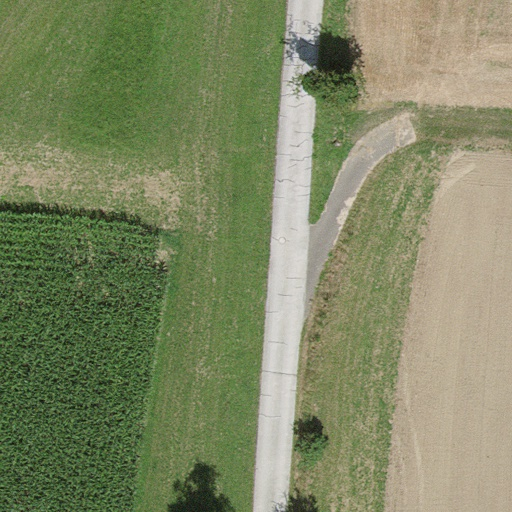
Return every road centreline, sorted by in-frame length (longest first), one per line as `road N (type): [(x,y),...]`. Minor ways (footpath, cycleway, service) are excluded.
road 1 (track): [(273,511),(309,0)]
road 2 (track): [(288,311),(355,166),(432,126),(511,133)]
